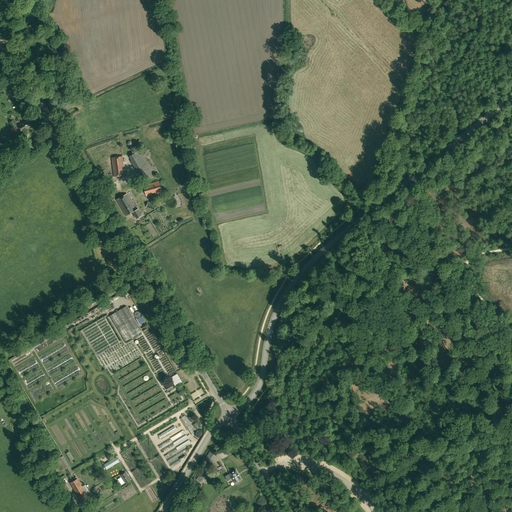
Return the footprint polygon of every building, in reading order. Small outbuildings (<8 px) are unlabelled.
[(8,91),(12,99),(17,96),(12,89),(8,91)] [(31,126),(28,120),(18,126),(22,132),(31,126)] [(130,156),(132,160),(141,155),(139,151),(130,156)] [(114,176),(124,175),(122,156),(112,157),(114,176)] [(148,179),(154,176),(150,170),(141,176),(142,178),(146,176),(148,179)] [(144,185),(146,197),(162,192),(159,181),(144,185)] [(127,193),(117,200),(126,216),(133,212),(136,218),(142,215),(138,209),(136,210),(127,193)] [(156,204),(148,201),(146,207),(154,209),(156,204)] [(141,332),(129,311),(126,306),(110,316),(125,341),(134,336),(141,332)] [(141,326),(148,323),(145,317),(139,320),(141,326)] [(116,370),(143,357),(140,350),(139,351),(136,344),(101,361),(105,369),(108,367),(113,375),(117,373),(116,370)] [(172,377),(177,387),(184,384),(180,374),(172,377)] [(174,387),(172,383),(165,387),(168,391),(174,387)] [(187,430),(188,430),(192,428),(185,416),(180,419),(187,430)] [(176,429),(174,426),(159,435),(160,439),(176,429)] [(184,433),(183,430),(157,446),(159,448),(184,433)] [(187,438),(186,435),(161,450),(162,453),(187,438)] [(190,442),(189,440),(164,455),(165,457),(190,442)] [(210,452),(205,459),(210,462),(215,455),(210,452)] [(69,475),(73,473),(71,469),(63,456),(56,460),(62,471),(65,469),(69,475)] [(103,465),(107,470),(120,462),(117,457),(103,465)] [(181,461),(179,459),(169,465),(171,467),(181,461)] [(228,475),(231,480),(233,478),(236,483),(241,479),(236,470),(230,473),(230,474),(228,475)] [(131,480),(126,472),(121,475),(126,483),(131,480)] [(88,498),(77,479),(71,483),(82,502),(88,498)]
